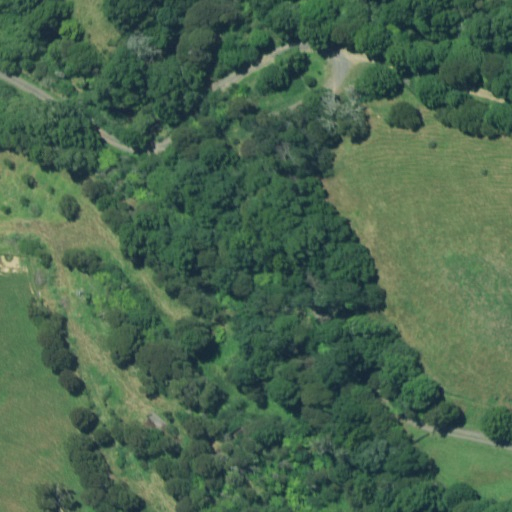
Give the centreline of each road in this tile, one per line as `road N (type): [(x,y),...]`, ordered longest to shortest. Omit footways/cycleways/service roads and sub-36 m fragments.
road 1 (track): [(0,79),(109,149),(137,147),(188,120),(211,85),(260,55),(287,44),(316,48),(323,81),(250,149),(248,190),(265,246),(333,361),(367,392),(396,410),(511,443)]
road 2 (track): [(322,54),(343,51),(511,103)]
